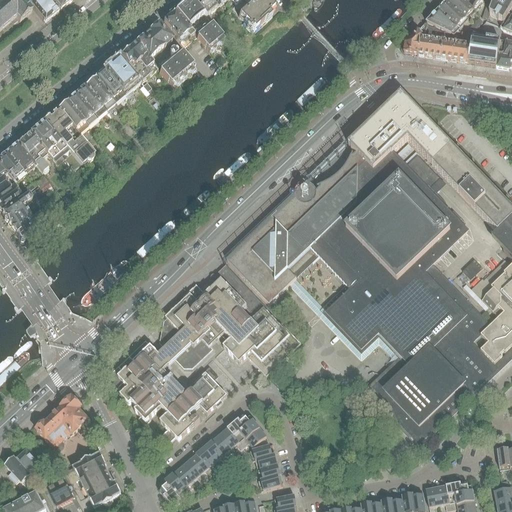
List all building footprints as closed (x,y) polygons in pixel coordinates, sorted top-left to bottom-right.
[(0,32),(11,23),(13,25),(17,22),(19,24),(31,14),(19,0),(3,0),(0,3),(0,32)] [(58,13),(47,0),(34,0),(29,5),(44,24),(49,20),(50,20),(58,13)] [(49,0),(60,12),(60,11),(60,12),(72,2),(70,0),(49,0)] [(215,11),(206,0),(191,0),(190,1),(203,17),(205,20),(215,11)] [(206,0),(215,11),(226,3),(223,0),(206,0)] [(243,0),(249,7),(247,10),(238,18),(247,28),(249,26),(255,32),(267,22),(265,19),(273,11),(262,0),(243,0)] [(312,0),(309,9),(318,12),(323,0),(312,0)] [(450,0),(447,4),(465,22),(473,13),(459,0),(450,0)] [(477,0),(459,0),(473,13),(482,4),(480,2),(477,0)] [(503,25),(511,11),(511,0),(494,0),(489,16),(503,25)] [(190,1),(175,14),(187,30),(203,17),(190,1)] [(447,4),(438,13),(456,31),(458,29),(465,22),(447,4)] [(398,7),(369,36),(374,42),(403,13),(398,7)] [(511,36),(511,11),(508,17),(511,19),(503,33),(511,36)] [(476,40),(476,38),(472,37),(464,35),(458,31),(459,30),(458,29),(456,31),(438,13),(426,25),(450,37),(454,32),(464,37),(463,41),(471,42),(472,39),(476,40)] [(163,24),(171,34),(180,45),(181,44),(184,45),(186,43),(186,40),(187,39),(188,41),(194,37),(187,30),(175,14),(170,18),(163,24)] [(474,34),(483,25),(478,21),(470,30),(474,34)] [(201,35),(196,39),(210,56),(215,52),(216,53),(217,53),(219,53),(220,51),(221,49),(220,48),(225,44),(211,26),(206,31),(205,30),(204,30),(203,30),(202,30),(201,32),(200,33),(200,34),(201,35)] [(404,56),(417,58),(420,41),(420,40),(423,40),(426,28),(425,27),(426,27),(425,26),(405,47),(405,48),(401,51),(404,56)] [(135,47),(135,48),(155,71),(169,58),(168,56),(164,51),(171,44),(158,28),(149,36),(142,42),(135,47)] [(499,43),(476,38),(476,40),(472,39),(471,42),(467,66),(495,70),(499,45),(499,43)] [(431,42),(420,41),(417,58),(428,60),(431,42)] [(442,44),(431,42),(428,60),(440,62),(442,44)] [(511,45),(499,43),(499,45),(495,70),(507,72),(508,72),(511,70),(511,45)] [(455,46),(442,44),(440,62),(452,64),(455,46)] [(457,46),(455,46),(452,64),(467,66),(470,48),(457,46)] [(156,72),(155,71),(135,48),(128,54),(128,53),(120,60),(141,85),(151,77),(156,74),(156,72)] [(169,58),(171,61),(162,69),(163,71),(159,75),(175,94),(175,93),(176,92),(176,91),(175,90),(186,81),(186,82),(188,82),(189,82),(190,81),(191,79),(191,78),(195,73),(181,56),(178,59),(173,53),(172,53),(170,53),(169,54),(168,55),(168,56),(169,58)] [(104,74),(103,74),(124,100),(126,103),(134,96),(131,94),(139,87),(136,83),(118,62),(110,69),(103,74),(104,74)] [(103,74),(94,82),(115,107),(116,109),(119,106),(118,104),(124,100),(103,74)] [(292,103),(298,109),(328,81),(322,75),(314,82),(302,94),(292,103)] [(94,82),(85,90),(105,115),(115,107),(94,82)] [(146,85),(142,89),(147,94),(151,91),(146,85)] [(142,89),(139,91),(146,99),(149,96),(147,94),(142,89)] [(75,98),(97,123),(105,115),(85,90),(75,98)] [(66,105),(87,131),(97,123),(75,98),(66,105)] [(432,167),(448,151),(444,147),(401,102),(350,150),(353,153),(373,174),(392,157),(408,142),(428,163),(432,167)] [(87,131),(66,105),(57,113),(70,128),(78,138),(87,131)] [(281,114),(253,141),(259,148),(290,119),(295,114),(289,107),(281,114)] [(70,128),(57,113),(48,121),(43,125),(65,151),(80,169),(86,164),(87,165),(90,165),(92,163),(93,160),(92,159),(94,158),(81,142),(73,148),(62,135),(70,128)] [(65,151),(43,125),(30,137),(44,154),(57,169),(63,164),(73,175),(80,169),(65,151)] [(30,137),(17,147),(36,169),(41,176),(47,171),(42,164),(40,163),(37,160),(44,154),(30,137)] [(250,144),(214,178),(221,186),(258,152),(250,144)] [(17,147),(6,156),(25,178),(36,169),(17,147)] [(497,236),(511,221),(511,218),(448,151),(432,167),(497,236)] [(481,338),(490,329),(473,311),(464,319),(423,276),(466,235),(417,183),(429,171),(420,161),(413,168),(411,165),(405,171),(392,157),(373,174),(353,153),(352,158),(349,163),(347,166),(344,171),(342,173),(338,177),(333,181),(328,185),(325,186),(320,189),(314,190),(310,187),(307,186),(303,186),(299,188),(296,191),(295,194),(294,198),(226,263),(269,308),(290,288),(361,363),(378,346),(398,366),(369,394),(385,411),(419,447),(480,388),(480,387),(482,386),(481,385),(497,370),(495,367),(494,368),(480,354),(488,346),(481,338)] [(6,156),(0,160),(0,169),(6,177),(12,185),(14,187),(25,178),(6,156)] [(0,196),(10,190),(3,180),(0,181),(0,196)] [(47,183),(38,190),(42,195),(51,188),(47,183)] [(34,184),(24,190),(27,194),(37,188),(34,184)] [(209,185),(181,211),(187,217),(215,191),(209,185)] [(13,188),(10,190),(0,196),(0,214),(22,199),(13,188)] [(1,216),(8,225),(25,213),(22,209),(30,203),(33,207),(44,199),(38,190),(27,197),(1,216)] [(65,198),(62,201),(67,208),(71,205),(65,198)] [(62,203),(49,211),(54,218),(67,210),(62,203)] [(15,235),(40,216),(31,222),(25,213),(8,225),(15,235)] [(20,243),(22,243),(23,243),(38,232),(40,234),(48,228),(44,222),(40,216),(15,235),(20,242),(20,243)] [(172,219),(131,257),(137,264),(178,226),(172,219)] [(511,223),(492,243),(496,247),(511,263),(511,267),(504,276),(505,277),(491,290),(493,292),(482,303),(498,321),(490,329),(481,338),(488,346),(480,354),(494,368),(495,367),(494,366),(501,360),(502,361),(502,360),(500,358),(503,355),(505,356),(511,349),(511,223)] [(483,271),(474,262),(462,275),(471,283),(483,271)] [(127,264),(96,292),(102,298),(132,270),(127,264)] [(258,369),(263,375),(273,366),(274,368),(291,352),(286,347),(291,342),(281,331),(267,315),(269,313),(241,284),(226,268),(216,277),(215,277),(214,276),(212,276),(212,277),(211,278),(210,279),(210,280),(211,281),(216,287),(205,298),(198,290),(165,321),(166,322),(164,324),(160,345),(165,351),(176,363),(184,371),(192,371),(212,352),(207,347),(220,336),(228,345),(223,350),(239,367),(247,360),(257,370),(258,369)] [(13,310),(13,312),(15,314),(18,314),(48,287),(51,285),(51,282),(48,279),(46,280),(14,309),(13,310)] [(35,336),(31,330),(27,334),(30,339),(35,336)] [(110,373),(109,374),(108,375),(108,377),(108,378),(109,379),(105,383),(109,387),(110,388),(111,388),(120,398),(129,408),(132,405),(137,411),(134,414),(146,426),(162,411),(168,418),(160,425),(168,433),(162,438),(170,446),(179,438),(182,441),(199,425),(200,423),(200,422),(199,420),(197,420),(196,420),(194,422),(190,418),(200,409),(208,417),(227,398),(214,384),(217,381),(209,372),(196,384),(199,387),(188,398),(164,374),(176,363),(165,351),(158,358),(146,344),(114,375),(113,374),(111,373),(110,373)] [(0,388),(33,358),(26,351),(19,357),(0,375),(0,388)] [(78,413),(80,411),(81,411),(81,410),(80,410),(72,401),(71,401),(69,404),(68,404),(65,407),(62,410),(61,410),(62,410),(61,411),(62,411),(45,426),(44,426),(44,427),(37,433),(37,434),(45,443),(46,443),(53,451),(53,452),(54,451),(57,455),(62,451),(63,448),(60,445),(69,438),(70,439),(72,437),(73,438),(73,437),(87,424),(88,424),(88,423),(87,423),(81,416),(80,416),(78,413)] [(236,449),(258,430),(253,424),(250,426),(243,418),(165,485),(167,488),(181,504),(192,495),(188,489),(197,481),(201,487),(205,484),(200,479),(205,475),(209,480),(215,475),(211,470),(220,462),(225,467),(231,462),(227,456),(236,449)] [(265,441),(266,440),(258,430),(236,449),(240,454),(249,447),(253,452),(254,453),(269,449),(268,446),(265,441)] [(269,449),(254,453),(252,453),(255,464),(257,464),(260,473),(277,469),(273,451),(270,451),(270,449),(269,449)] [(511,451),(497,453),(499,471),(509,470),(510,472),(511,471),(511,451)] [(36,483),(44,476),(40,472),(42,470),(26,453),(16,463),(15,462),(7,469),(12,475),(9,478),(17,487),(20,484),(22,486),(28,480),(29,481),(32,479),(36,483)] [(100,457),(91,462),(91,461),(82,466),(82,467),(75,470),(77,473),(67,478),(68,480),(47,491),(57,510),(75,500),(81,511),(92,511),(94,511),(95,511),(104,507),(104,508),(105,509),(106,509),(107,509),(109,509),(110,509),(111,508),(112,507),(113,506),(113,504),(112,503),(113,503),(112,502),(121,498),(115,486),(113,487),(105,470),(106,469),(100,457)] [(62,467),(56,460),(50,466),(56,473),(62,467)] [(282,486),(281,483),(277,469),(260,473),(263,483),(257,484),(260,495),(263,494),(281,490),(280,487),(282,486)] [(475,511),(472,495),(469,495),(467,485),(453,488),(457,511),(475,511)] [(181,504),(167,488),(159,494),(173,511),(181,504)] [(429,511),(433,511),(433,510),(445,508),(445,511),(457,511),(453,488),(426,493),(429,511)] [(496,505),(511,501),(511,491),(494,494),(496,505)] [(399,502),(378,505),(372,506),(372,508),(368,509),(368,507),(360,508),(361,511),(358,511),(348,511),(425,511),(423,498),(420,499),(420,496),(401,499),(402,504),(400,504),(399,502)] [(45,511),(37,497),(7,511),(45,511)] [(296,511),(294,498),(277,502),(274,503),(276,511),(296,511)] [(497,511),(511,511),(511,501),(496,505),(497,511)] [(256,511),(256,510),(255,502),(252,503),(252,504),(216,511),(216,510),(213,510),(213,511),(256,511)]
